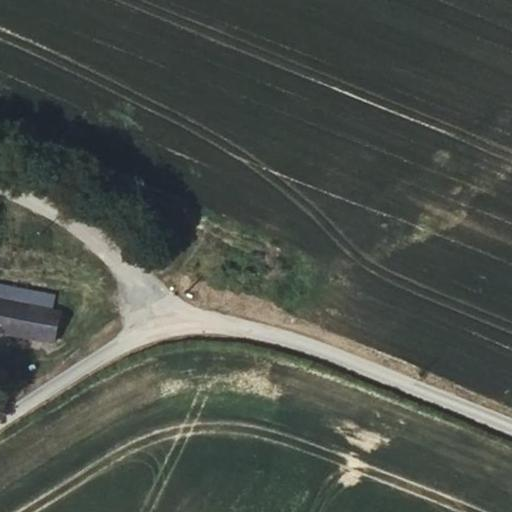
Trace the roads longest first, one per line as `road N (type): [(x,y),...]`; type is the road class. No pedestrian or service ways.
road 1 (residential): [(511,425),(274,332),(201,322),(147,324),(0,419)]
road 2 (unknown): [(0,173),(79,221),(201,322)]
